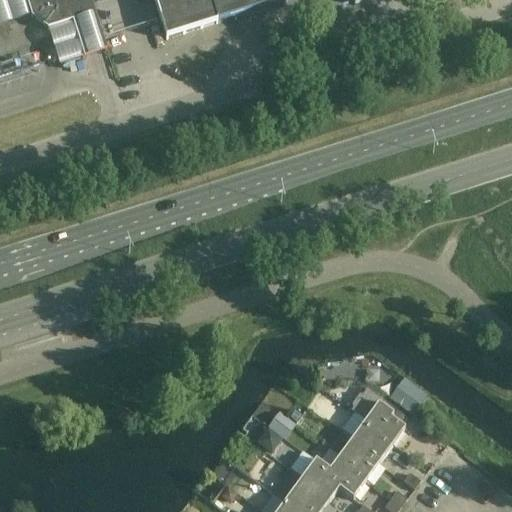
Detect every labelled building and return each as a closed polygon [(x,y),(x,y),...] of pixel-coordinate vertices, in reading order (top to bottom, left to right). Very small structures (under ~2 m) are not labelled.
[(97,57),(107,54),(90,0),(0,0),(0,26),(31,17),(32,20),(48,32),(50,32),(62,68),(97,57)] [(153,0),(165,36),(166,41),(218,25),(298,0),(153,0)] [(414,417),(427,401),(403,383),(390,400),(414,417)] [(318,392),(310,407),(340,425),(349,410),(318,392)] [(377,439),(392,450),(405,432),(401,429),(407,421),(368,392),(363,398),(358,398),(351,408),(353,412),(351,415),(365,425),(379,435),(377,439)] [(289,420),(297,426),(303,419),(295,413),(289,420)] [(271,430),(287,442),(298,427),(282,416),(271,430)] [(379,468),(392,450),(377,439),(379,435),(365,425),(352,443),(366,453),(364,456),(379,468)] [(366,485),(379,468),(364,456),(366,453),(352,443),(339,460),(353,471),(351,474),(366,485)] [(342,489),(339,493),(352,503),(366,485),(351,474),(353,471),(339,460),(329,453),(319,466),(329,474),(326,478),(342,489)] [(302,455),(290,472),(302,481),(299,486),(313,497),(316,492),(331,503),(339,493),(342,489),(326,478),(329,474),(319,466),(315,464),(314,465),(302,455)] [(403,486),(414,493),(420,484),(410,476),(403,486)] [(298,486),(285,504),(296,511),(301,511),(303,510),(305,511),(324,511),(331,503),(316,492),(313,497),(298,486)] [(230,508),(237,499),(228,491),(221,501),(230,508)] [(397,495),(391,503),(401,510),(407,502),(397,495)] [(391,503),(385,511),(386,511),(399,511),(401,510),(391,503)]
